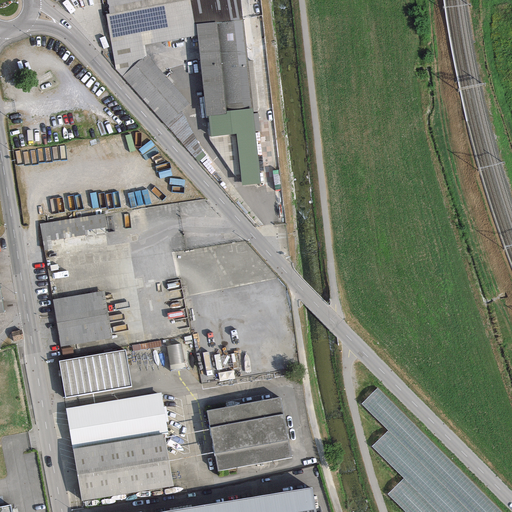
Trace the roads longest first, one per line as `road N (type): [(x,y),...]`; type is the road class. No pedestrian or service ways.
road 1 (tertiary): [(294,282),(82,44),(29,12)]
road 2 (tertiary): [(0,149),(61,511)]
road 3 (tertiary): [(511,501),(294,282)]
road 4 (unknown): [(42,408),(170,392),(181,405),(195,495)]
road 5 (unclassified): [(294,282),(312,420),(339,511)]
